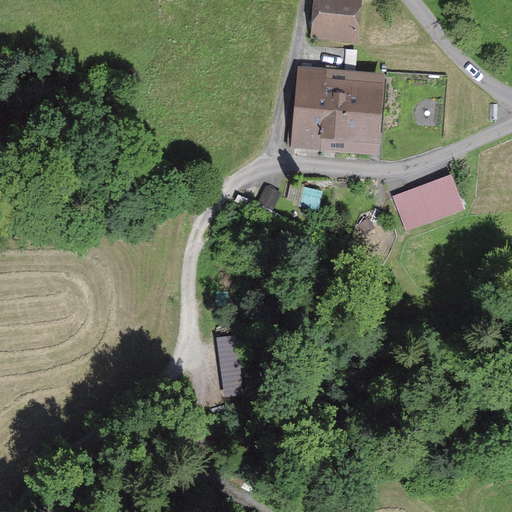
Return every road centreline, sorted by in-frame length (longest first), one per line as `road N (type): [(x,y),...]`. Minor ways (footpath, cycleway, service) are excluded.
road 1 (track): [(275,161),(231,179),(201,220),(161,392),(47,460),(13,511)]
road 2 (track): [(511,120),(436,161),(401,170),(275,161)]
